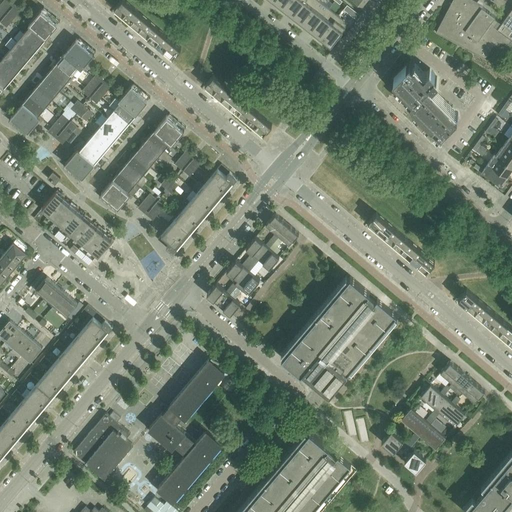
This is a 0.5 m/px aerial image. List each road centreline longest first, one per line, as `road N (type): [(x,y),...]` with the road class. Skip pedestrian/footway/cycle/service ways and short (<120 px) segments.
road 1 (residential): [(195,511),(296,392),(180,291)]
road 2 (residential): [(511,370),(281,172)]
road 3 (residential): [(281,172),(77,0)]
road 4 (residential): [(0,503),(146,330)]
road 5 (residential): [(494,231),(352,86)]
road 6 (residential): [(180,291),(281,172)]
road 7 (residential): [(352,86),(246,0)]
road 8 (residential): [(146,330),(49,248)]
